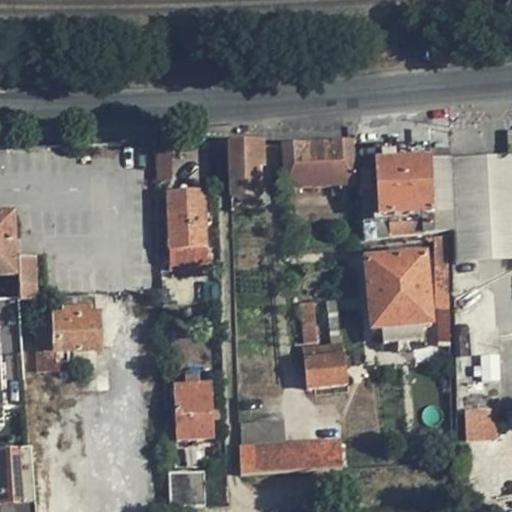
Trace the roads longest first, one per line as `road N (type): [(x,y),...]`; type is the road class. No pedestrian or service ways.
road 1 (unknown): [(218,101),(232,486),(249,503),(450,483),(458,511)]
road 2 (primary): [(0,107),(511,80)]
road 3 (unknown): [(107,107),(119,239)]
